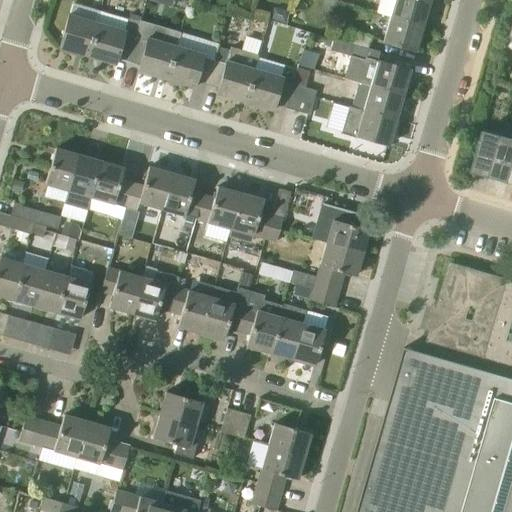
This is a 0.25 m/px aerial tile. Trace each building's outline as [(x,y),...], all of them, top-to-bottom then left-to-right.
[(423,26),(430,2),(423,0),(394,0),(390,17),(423,26)] [(86,57),(87,57),(100,11),(74,3),(70,15),(69,14),(59,49),(60,50),(60,49),(86,56),(86,57)] [(117,59),(128,62),(135,38),(140,22),(127,19),(100,11),(87,57),(87,58),(88,57),(114,64),(113,65),(115,66),(117,59)] [(415,52),(423,26),(390,17),(383,43),(415,52)] [(344,42),(368,49),(371,37),(348,30),(344,42)] [(165,80),(166,81),(176,46),(175,45),(174,46),(149,39),(149,38),(148,37),(147,41),(135,38),(128,62),(140,66),(138,72),(139,73),(139,72),(165,80)] [(344,42),(344,43),(333,39),(330,51),(341,54),(350,57),(344,79),(358,83),(370,86),(403,95),(410,71),(378,61),(377,61),(370,59),(365,58),(368,49),(344,42)] [(177,46),(176,46),(166,81),(166,80),(192,88),(193,89),(195,82),(207,85),(214,61),(203,58),(204,54),(203,53),(202,54),(177,47),(177,46)] [(226,64),(214,61),(207,85),(218,89),(216,95),(218,96),(218,95),(243,102),(243,103),(244,104),(255,69),(259,55),(231,47),(226,64)] [(285,108),(296,112),(303,87),(308,71),(297,68),(292,84),(285,108)] [(292,84),(280,80),(281,77),(256,70),(256,69),(255,69),(244,104),(245,104),(246,103),(271,111),(272,112),(274,105),(285,108),(292,84)] [(403,95),(370,86),(358,83),(351,108),(363,111),(396,120),(403,95)] [(316,91),(304,87),(303,87),(296,112),(309,115),(316,91)] [(363,111),(351,108),(344,132),(356,136),(388,146),(396,120),(363,111)] [(502,135),(484,130),(472,171),(490,176),(502,135)] [(507,181),(511,163),(511,138),(502,135),(490,176),(507,181)] [(45,184),(48,185),(68,191),(78,155),(55,149),(45,184)] [(78,155),(68,191),(64,203),(87,210),(91,197),(101,162),(78,155)] [(91,197),(124,207),(131,183),(120,180),(124,168),(101,162),(91,197)] [(161,209),(171,174),(148,167),(143,187),(131,183),(124,207),(137,211),(139,203),(161,209)] [(196,219),(202,195),(191,192),(195,180),(171,174),(161,209),(196,219)] [(23,183),(14,181),(11,192),(20,194),(23,183)] [(230,229),(240,193),(217,187),(214,199),(202,195),(196,219),(230,229)] [(276,242),(291,192),(279,189),(271,215),(264,238),(276,242)] [(264,238),(271,215),(260,212),(263,200),(240,193),(230,229),(264,238)] [(362,254),(368,230),(364,229),(367,219),(358,217),(358,214),(356,213),(321,203),(311,239),(326,243),(362,254)] [(34,223),(46,227),(57,230),(61,218),(14,204),(10,216),(34,223)] [(0,225),(30,235),(32,227),(45,231),(46,227),(34,223),(10,216),(0,212),(0,225)] [(30,235),(43,238),(45,231),(32,227),(30,235)] [(355,276),(362,254),(326,243),(318,270),(308,267),(306,274),(306,275),(340,285),(343,273),(355,276)] [(11,300),(34,306),(44,270),(47,259),(26,253),(23,264),(22,264),(11,300)] [(0,296),(11,300),(22,264),(0,257),(0,296)] [(483,356),(507,279),(450,262),(427,340),(483,356)] [(169,312),(176,288),(179,277),(157,271),(157,270),(146,266),(142,278),(141,277),(131,313),(155,320),(158,308),(169,312)] [(131,313),(141,277),(108,268),(100,292),(112,295),(109,307),(131,313)] [(56,313),(66,277),(44,270),(34,306),(56,313)] [(306,275),(306,274),(293,270),(289,282),(298,285),(296,292),(303,294),(309,300),(310,300),(313,289),(337,296),(340,285),(306,275)] [(66,277),(56,313),(80,319),(90,284),(66,277)] [(511,280),(507,279),(483,356),(511,364),(511,280)] [(250,291),(236,287),(235,292),(213,285),(210,297),(199,333),(223,340),(227,328),(237,331),(244,307),(245,308),(250,291)] [(210,297),(176,288),(169,312),(181,315),(177,327),(199,333),(210,297)] [(333,307),(337,296),(313,289),(310,300),(309,300),(310,301),(333,307)] [(246,346),(268,353),(282,305),(264,300),(266,295),(250,291),(245,308),(244,307),(237,331),(249,335),(246,346)] [(291,359),(302,324),(305,311),(283,304),(283,305),(282,305),(268,353),(291,359)] [(0,316),(0,323),(11,327),(14,317),(1,313),(0,316)] [(0,335),(8,338),(11,327),(0,323),(0,335)] [(325,331),(302,324),(291,359),(314,366),(325,331)] [(56,340),(59,330),(46,326),(43,337),(56,340)] [(53,350),(56,340),(43,337),(40,347),(53,350)] [(511,511),(511,379),(404,348),(356,511),(511,511)] [(159,416),(195,425),(205,390),(187,385),(184,397),(166,392),(159,416)] [(220,432),(231,436),(238,412),(227,409),(220,432)] [(238,412),(231,436),(243,439),(250,415),(238,412)] [(76,457),(86,422),(63,415),(60,427),(49,423),(42,447),(76,457)] [(191,438),(195,425),(159,416),(153,438),(176,445),(174,454),(192,459),(198,440),(191,438)] [(30,444),(37,420),(25,417),(19,441),(30,444)] [(42,447),(49,423),(37,420),(30,444),(42,447)] [(110,467),(117,443),(106,440),(109,428),(86,422),(76,457),(110,467)] [(268,446),(303,457),(310,434),(274,423),(268,446)] [(117,443),(110,467),(122,470),(129,447),(117,443)] [(303,457),(268,446),(258,481),(282,488),(285,476),(297,480),(303,457)] [(258,481),(254,493),(278,500),(282,488),(258,481)] [(158,511),(165,491),(165,490),(138,482),(134,496),(127,494),(121,511),(158,511)] [(121,511),(127,494),(116,490),(109,511),(121,511)] [(195,511),(199,501),(165,491),(158,511),(195,511)] [(275,511),(278,500),(254,493),(251,504),(275,511)] [(76,511),(78,507),(44,498),(40,511),(41,511),(76,511)]
